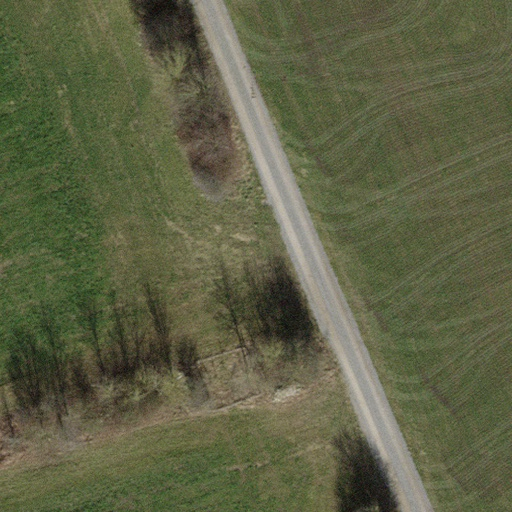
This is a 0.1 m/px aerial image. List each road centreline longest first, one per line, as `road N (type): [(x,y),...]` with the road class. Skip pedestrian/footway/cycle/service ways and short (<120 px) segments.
road 1 (track): [(203,0),(410,511)]
road 2 (unknown): [(339,339),(0,441)]
